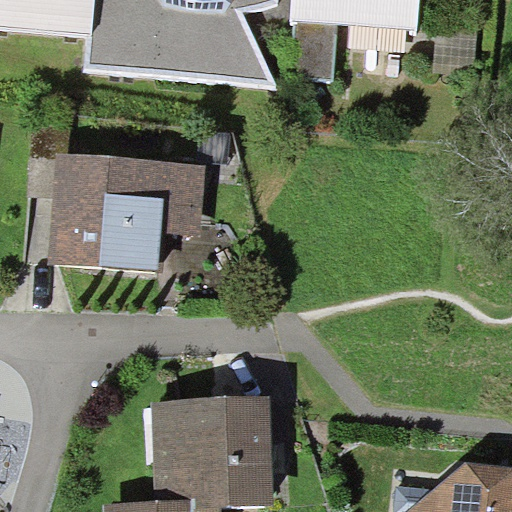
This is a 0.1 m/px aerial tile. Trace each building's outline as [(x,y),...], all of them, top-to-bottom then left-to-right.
[(0,0),(0,23),(105,31),(107,0),(0,0)] [(107,0),(105,31),(98,64),(281,83),(257,16),(299,20),(299,0),(107,0)] [(435,0),(299,0),(299,20),(298,78),(341,79),(342,51),(439,53),(439,74),(480,75),(481,31),(435,30),(435,0)] [(217,166),(64,154),(55,261),(175,271),(178,234),(211,237),(217,166)] [(279,405),(164,408),(166,509),(229,508),(281,507),(279,405)] [(511,511),(511,482),(511,481),(458,480),(415,511),(511,511)]
